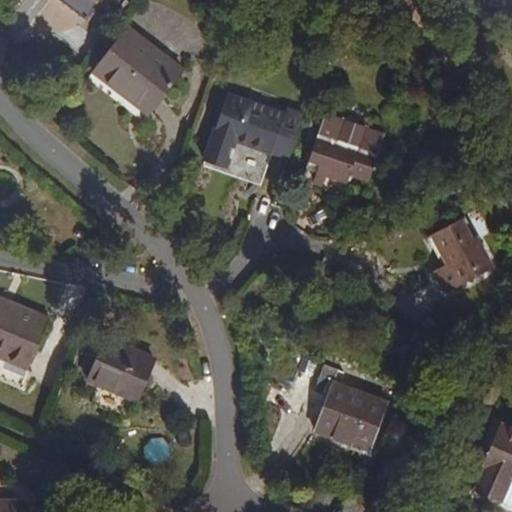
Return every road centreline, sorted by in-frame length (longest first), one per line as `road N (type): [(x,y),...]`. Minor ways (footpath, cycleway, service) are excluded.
road 1 (residential): [(193,293),(179,265),(0,98)]
road 2 (residential): [(227,490),(226,381),(193,293)]
road 3 (residential): [(193,293),(0,255)]
